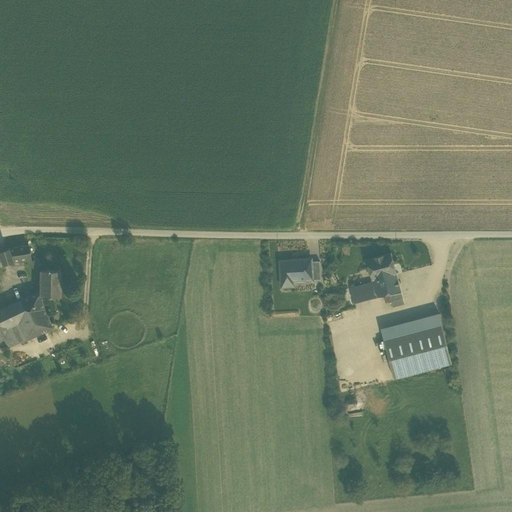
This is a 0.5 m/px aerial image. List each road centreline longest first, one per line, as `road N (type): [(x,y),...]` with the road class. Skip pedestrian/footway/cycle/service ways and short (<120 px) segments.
road 1 (unclassified): [(511,235),(0,233)]
road 2 (track): [(337,0),(298,236)]
